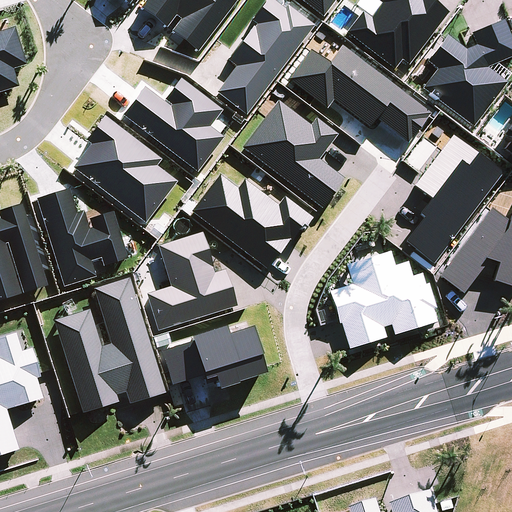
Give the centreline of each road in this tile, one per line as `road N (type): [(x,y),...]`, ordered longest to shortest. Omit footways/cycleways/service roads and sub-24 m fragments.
road 1 (residential): [(63,511),(511,374)]
road 2 (residential): [(0,137),(30,120),(83,43),(86,23),(59,0)]
